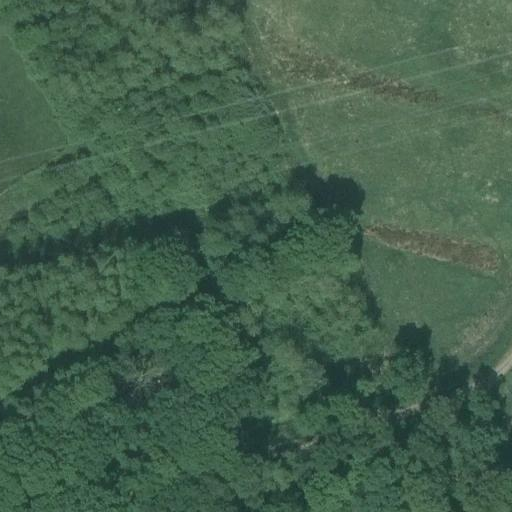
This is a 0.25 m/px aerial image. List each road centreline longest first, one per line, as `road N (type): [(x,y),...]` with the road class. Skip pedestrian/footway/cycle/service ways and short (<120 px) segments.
road 1 (track): [(54,511),(407,414)]
road 2 (track): [(511,352),(482,391),(407,414)]
